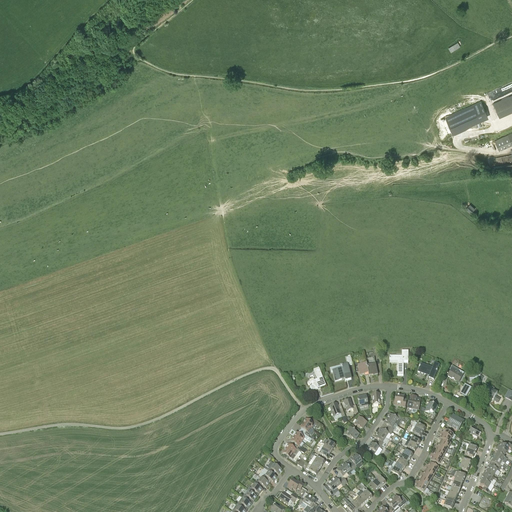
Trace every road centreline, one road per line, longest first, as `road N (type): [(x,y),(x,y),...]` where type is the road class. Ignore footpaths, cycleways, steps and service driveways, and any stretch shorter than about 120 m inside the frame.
road 1 (unclassified): [(0,434),(57,424),(134,426),(267,367),(303,409)]
road 2 (track): [(194,75),(305,90),(401,82),(511,36)]
road 3 (track): [(191,0),(133,51),(157,68),(194,75)]
road 4 (residential): [(448,402),(411,476),(367,511)]
road 5 (residential): [(316,487),(335,459),(361,445),(387,406),(388,386)]
